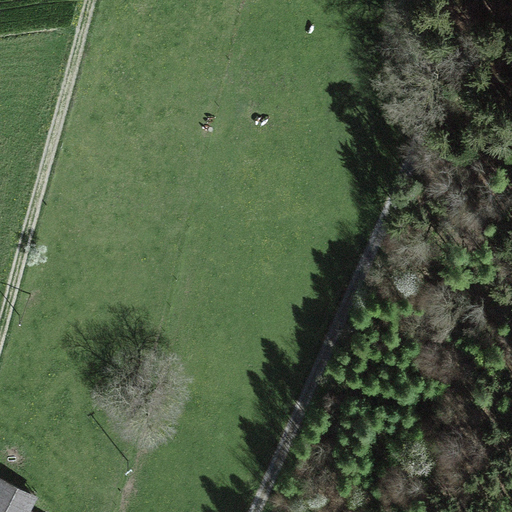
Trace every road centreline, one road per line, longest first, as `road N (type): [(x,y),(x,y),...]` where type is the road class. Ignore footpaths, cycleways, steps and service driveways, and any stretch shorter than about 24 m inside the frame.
road 1 (track): [(253,511),(422,134),(427,54),(416,0)]
road 2 (track): [(0,330),(89,0)]
